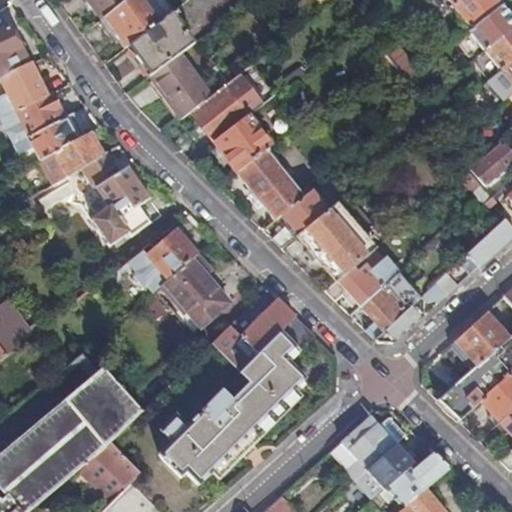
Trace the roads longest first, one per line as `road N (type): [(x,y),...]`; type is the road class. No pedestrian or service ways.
road 1 (residential): [(387,380),(122,119),(33,0)]
road 2 (residential): [(387,380),(240,511)]
road 3 (residential): [(511,501),(387,380)]
road 4 (residential): [(511,267),(387,380)]
